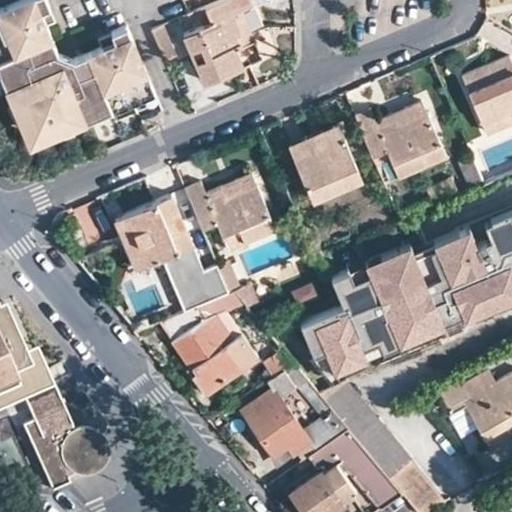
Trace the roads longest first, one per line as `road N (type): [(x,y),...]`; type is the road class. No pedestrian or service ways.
road 1 (residential): [(0,218),(312,80)]
road 2 (residential): [(143,389),(0,219)]
road 3 (unknown): [(467,511),(444,453),(349,339)]
road 4 (residential): [(312,80),(465,17),(465,0)]
